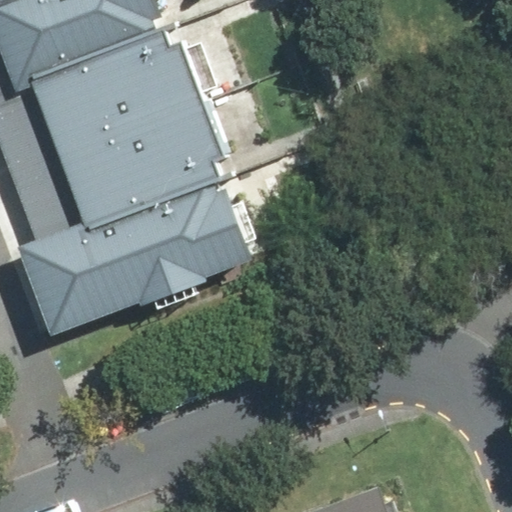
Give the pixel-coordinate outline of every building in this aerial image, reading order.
[(0,0),(0,85),(169,23),(160,0),(0,0)] [(169,23),(0,85),(0,115),(18,164),(211,93),(183,18),(169,23)] [(236,160),(211,93),(18,164),(43,231),(225,164),(236,160)] [(259,254),(225,164),(43,231),(24,238),(57,328),(259,254)] [(401,511),(393,489),(331,511),(401,511)]
